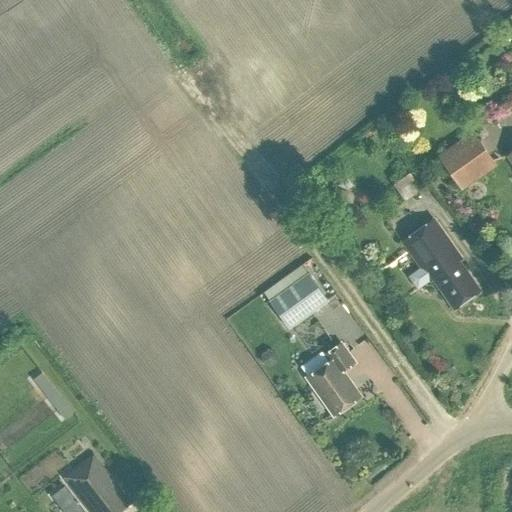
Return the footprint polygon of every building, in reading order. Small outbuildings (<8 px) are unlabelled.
[(442,161),(459,185),(491,162),(473,137),(442,161)] [(331,201),(345,204),(349,188),(335,185),(331,201)] [(433,278),(454,308),(480,290),(459,260),(461,258),(433,218),(402,240),(421,267),(408,275),(417,288),(430,280),(433,278)] [(308,273),(269,301),(288,328),(327,299),(308,273)] [(322,350),(304,363),(312,373),(306,376),(333,415),(361,395),(343,370),(355,362),(341,342),(325,354),(322,350)] [(66,419),(74,413),(43,372),(35,378),(66,419)] [(93,455),(62,478),(88,511),(119,511),(130,504),(93,455)]
